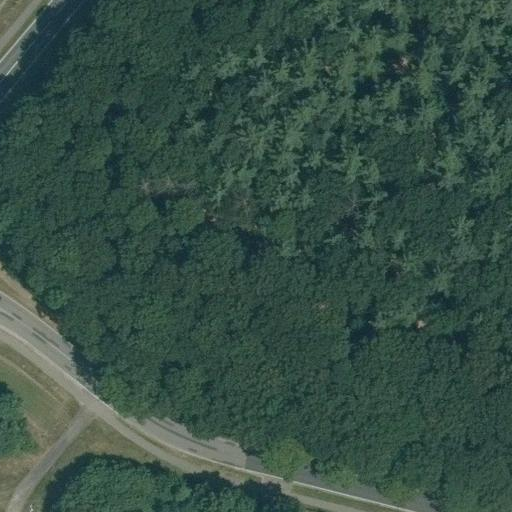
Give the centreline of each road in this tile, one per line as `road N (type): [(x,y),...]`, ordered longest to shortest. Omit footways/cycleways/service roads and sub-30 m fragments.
road 1 (tertiary): [(0,312),(181,441),(451,511)]
road 2 (tertiary): [(80,0),(0,90)]
